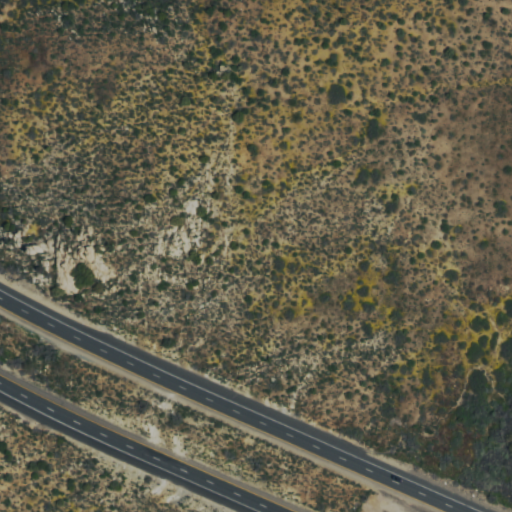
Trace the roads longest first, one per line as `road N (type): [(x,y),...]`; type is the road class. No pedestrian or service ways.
road 1 (motorway): [(463,511),(0,293)]
road 2 (motorway): [(0,379),(284,511)]
